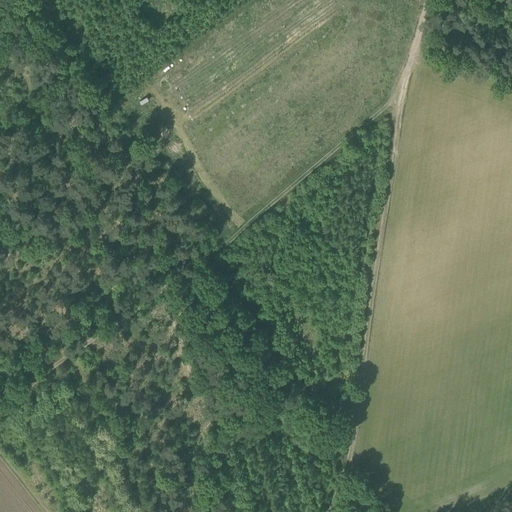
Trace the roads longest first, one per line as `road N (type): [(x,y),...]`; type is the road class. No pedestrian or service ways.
road 1 (track): [(401,95),(0,411)]
road 2 (track): [(339,498),(401,95)]
